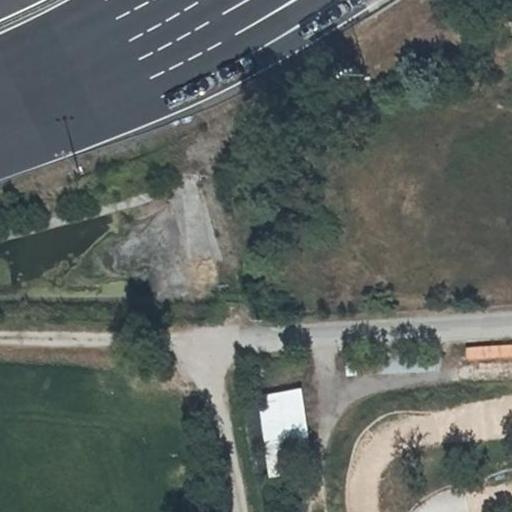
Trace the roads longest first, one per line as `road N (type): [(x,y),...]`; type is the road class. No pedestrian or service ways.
road 1 (unclassified): [(511,319),(235,337)]
road 2 (motorway): [(0,103),(130,56),(219,0)]
road 3 (track): [(0,339),(200,345)]
road 4 (track): [(241,511),(200,345)]
